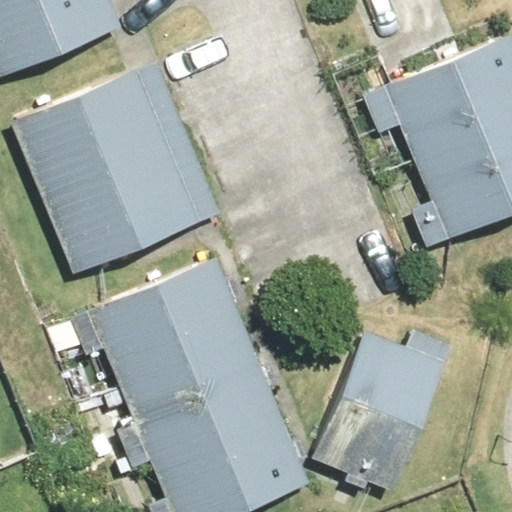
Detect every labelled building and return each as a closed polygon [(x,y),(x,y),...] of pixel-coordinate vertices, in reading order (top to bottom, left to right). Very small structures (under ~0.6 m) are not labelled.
[(0,0),(0,76),(118,28),(105,0),(0,0)] [(511,208),(511,46),(505,31),(359,91),(375,131),(397,122),(428,197),(408,206),(424,245),(511,208)] [(156,57),(6,117),(68,272),(218,212),(156,57)] [(220,277),(211,256),(64,316),(79,351),(98,343),(130,420),(110,428),(126,466),(146,458),(162,495),(140,504),(143,511),(237,511),(306,484),(295,458),(304,454),(295,432),(286,436),(264,381),(273,378),(264,357),(255,361),(228,297),(240,292),(231,272),(220,277)] [(400,343),(356,326),(308,457),(394,488),(447,342),(406,327),(400,343)]
